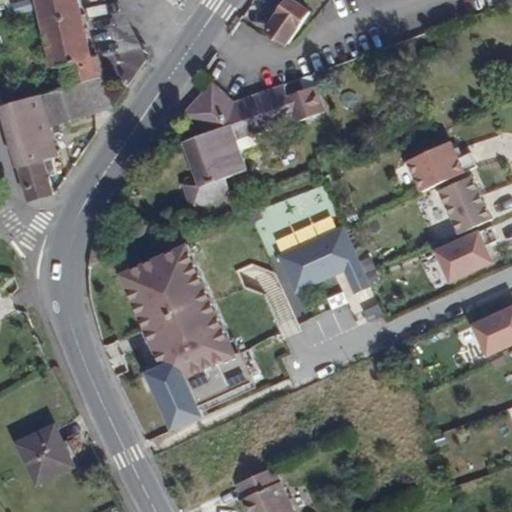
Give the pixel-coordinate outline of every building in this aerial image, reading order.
[(59,76),(73,72),(78,90),(95,86),(108,83),(99,57),(79,0),(38,0),(43,14),(59,76)] [(310,0),(282,0),(271,16),(290,29),(310,0)] [(186,132),(197,162),(201,172),(185,177),(195,203),(235,189),(229,170),(251,163),(243,140),(277,128),(280,122),(278,114),(298,107),(300,113),(330,102),(320,75),(308,80),(303,67),(238,91),(215,71),(186,106),(189,108),(209,124),(186,132)] [(100,110),(113,107),(108,83),(95,86),(100,110)] [(61,152),(54,121),(100,110),(95,86),(78,90),(6,107),(33,198),(56,193),(51,173),(59,171),(54,154),(61,152)] [(424,182),(479,157),(473,143),(460,148),(453,132),(410,151),(424,182)] [(495,209),(475,166),(443,181),(463,224),(495,209)] [(107,246),(119,241),(106,207),(101,221),(93,249),(91,256),(108,250),(107,246)] [(501,230),(495,216),(440,242),(454,272),(496,253),(489,236),(501,230)] [(373,278),(346,218),(282,247),(298,283),(347,260),(358,284),(373,278)] [(240,345),(190,237),(125,266),(154,331),(150,333),(163,360),(152,365),(177,421),(207,407),(203,398),(257,374),(244,344),(240,345)] [(301,319),(309,344),(356,329),(344,291),(328,296),(332,309),(301,319)] [(491,347),(511,336),(511,299),(477,316),(491,347)] [(39,478),(74,460),(55,419),(18,437),(39,478)] [(301,511),(277,459),(241,475),(248,491),(257,511),(301,511)] [(257,511),(248,491),(245,493),(253,511),(257,511)]
